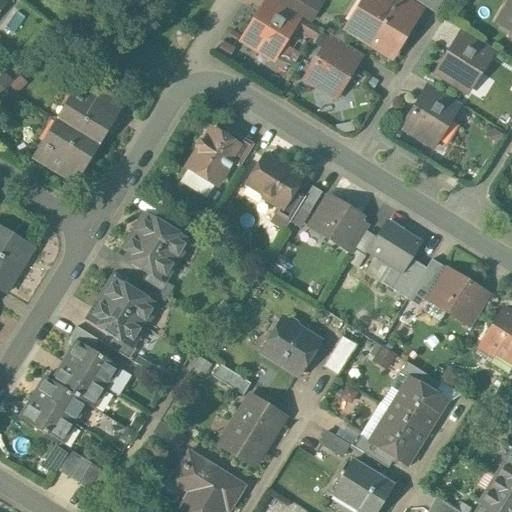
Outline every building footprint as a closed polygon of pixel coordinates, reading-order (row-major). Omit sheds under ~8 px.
[(276,0),(293,11),(299,0),(276,0)] [(321,4),(315,0),(299,0),(293,11),(310,22),(321,4)] [(407,1),(405,0),(371,0),(351,33),(391,57),(414,20),(401,12),(407,1)] [(441,0),(412,0),(433,13),(441,0)] [(282,22),(261,9),(242,40),(273,59),(298,18),(289,12),(282,22)] [(318,31),(307,24),(301,32),(312,39),(318,31)] [(330,38),(305,78),(336,97),(354,67),(337,56),(344,46),(330,38)] [(473,53),(456,42),(436,73),(448,80),(448,82),(451,84),(452,82),(467,92),(486,61),(473,53)] [(493,51),(479,43),(473,53),(486,61),(493,51)] [(6,70),(0,74),(0,89),(13,81),(6,70)] [(106,99),(80,83),(73,94),(99,110),(106,99)] [(99,110),(73,94),(71,98),(76,101),(62,124),(98,146),(114,119),(99,110)] [(439,107),(422,97),(403,127),(434,146),(459,105),(446,97),(439,107)] [(98,146),(62,124),(48,146),(43,143),(41,147),(67,163),(81,172),(98,146)] [(224,137),(212,130),(205,141),(200,142),(197,147),(198,153),(188,169),(214,186),(225,168),(242,141),(235,137),(234,139),(227,135),(226,134),(224,137)] [(242,141),(225,168),(228,171),(233,164),(239,168),(252,148),(242,141)] [(67,163),(41,147),(34,158),(60,174),(67,163)] [(300,180),(263,157),(246,184),(280,205),(283,207),(293,192),(300,180)] [(304,199),(299,207),(309,213),(322,193),(312,187),(304,199)] [(293,192),(283,207),(280,205),(275,214),(289,223),(299,207),(304,199),(293,192)] [(360,217),(329,198),(310,228),(341,247),(349,234),(360,217)] [(172,232),(146,216),(133,236),(174,261),(186,242),(186,241),(172,232)] [(199,235),(178,222),(172,232),(186,241),(186,242),(192,246),(199,235)] [(420,244),(386,223),(368,252),(391,267),(402,273),(410,260),(420,244)] [(33,249),(0,228),(0,290),(6,294),(33,249)] [(349,234),(341,247),(351,253),(359,240),(349,234)] [(174,261),(133,236),(120,256),(147,273),(161,282),(162,281),(174,261)] [(402,273),(391,267),(381,284),(407,299),(425,269),(410,260),(402,273)] [(425,269),(412,291),(423,298),(442,267),(431,260),(425,269)] [(479,290),(448,271),(423,312),(440,323),(446,312),(470,327),(478,314),(468,307),(479,290)] [(161,282),(147,273),(140,283),(146,286),(161,295),(168,284),(162,281),(161,282)] [(140,297),(113,280),(101,301),(141,326),(154,307),(154,306),(140,297)] [(161,295),(146,286),(140,297),(154,306),(154,307),(160,310),(167,299),(161,295)] [(141,326),(101,301),(88,321),(114,337),(129,346),(130,346),(141,326)] [(511,317),(502,311),(482,344),(511,361),(511,317)] [(291,320),(286,322),(278,335),(274,333),(262,353),(297,375),(308,357),(312,359),(319,348),(316,345),(318,342),(297,329),(296,324),(291,320)] [(96,340),(76,327),(70,338),(76,342),(77,342),(90,350),(96,340)] [(129,346),(114,337),(108,348),(128,360),(135,349),(130,346),(129,346)] [(355,346),(341,338),(323,367),(337,376),(355,346)] [(90,350),(77,342),(76,342),(64,363),(105,388),(117,367),(90,350)] [(509,375),(511,369),(511,361),(482,344),(475,355),(509,375)] [(105,388),(64,363),(51,382),(51,383),(85,404),(85,405),(92,409),(105,388)] [(440,384),(407,363),(399,375),(410,381),(411,380),(434,395),(440,384)] [(250,384),(220,366),(213,377),(243,396),(250,384)] [(85,404),(51,383),(51,382),(45,378),(32,398),(73,424),(85,405),(85,404)] [(434,395),(411,380),(410,381),(402,394),(403,395),(392,413),(425,433),(445,402),(434,395)] [(283,419),(249,397),(233,423),(231,422),(218,444),(254,466),(283,419)] [(73,424),(32,398),(19,419),(60,445),(73,424)] [(425,433),(392,413),(381,432),(379,431),(372,443),(371,444),(394,459),(405,465),(425,433)] [(185,438),(159,422),(152,433),(178,449),(185,438)] [(349,445),(327,432),(319,443),(342,457),(349,445)] [(394,459),(371,444),(372,443),(361,437),(354,448),(388,469),(394,459)] [(70,451),(58,471),(68,478),(80,457),(70,451)] [(511,451),(496,477),(511,487),(511,451)] [(80,457),(68,478),(78,484),(91,464),(80,457)] [(241,488),(193,458),(188,467),(183,464),(176,476),(177,483),(183,486),(190,485),(194,488),(179,511),(220,511),(228,501),(231,503),(241,488)] [(375,511),(392,486),(352,461),(332,494),(362,511),(375,511)] [(91,464),(78,484),(88,490),(101,470),(91,464)] [(511,511),(511,487),(496,477),(480,503),(488,508),(493,511),(511,511)] [(456,511),(437,500),(428,511),(456,511)]
